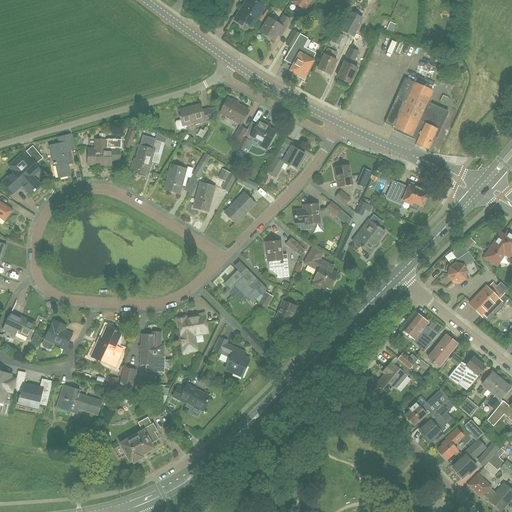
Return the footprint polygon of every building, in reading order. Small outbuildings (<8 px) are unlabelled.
[(247,0),(236,18),(234,21),(242,26),(244,23),(251,28),(264,7),(267,2),(264,0),(247,0)] [(311,0),(293,0),(292,3),(305,11),(311,0)] [(353,38),(360,24),(363,18),(361,17),(350,11),(340,31),(353,38)] [(280,37),(288,24),(290,20),(283,16),(278,24),(269,18),(260,33),(273,42),(277,35),(280,37)] [(387,20),(383,29),(390,32),(393,23),(387,20)] [(298,37),(300,34),(293,30),(285,45),(291,49),(298,37)] [(290,71),(291,72),(291,73),(295,76),(296,74),(304,79),(313,61),(312,61),(316,54),(315,52),(309,49),(305,49),(301,47),(305,41),(298,37),(291,49),(291,50),(299,54),(290,71)] [(433,49),(448,52),(450,41),(436,38),(433,49)] [(350,84),(357,69),(349,65),(351,63),(353,63),(358,52),(350,48),(345,60),(346,60),(345,63),(344,62),(337,78),(350,84)] [(330,75),(336,61),(334,59),(337,53),(327,49),(318,69),(330,75)] [(447,112),(440,108),(427,103),(432,91),(404,79),(384,124),(393,127),(393,128),(417,139),(422,129),(425,131),(427,126),(439,131),(447,112)] [(219,113),(240,125),(249,111),(227,99),(219,113)] [(382,107),(377,104),(376,107),(370,104),(371,101),(367,99),(363,108),(378,115),(382,107)] [(200,103),(172,113),(177,129),(197,122),(198,125),(207,122),(200,103)] [(276,132),(265,126),(267,123),(260,119),(250,136),(258,140),(255,145),(265,150),(268,146),(276,132)] [(193,133),(199,137),(205,129),(199,125),(193,133)] [(243,137),(247,130),(244,128),(240,126),(232,139),(240,143),(243,137)] [(436,137),(439,131),(427,126),(425,131),(422,129),(417,139),(415,144),(428,149),(434,136),(436,137)] [(132,131),(130,130),(129,130),(122,146),(129,149),(136,132),(132,131)] [(58,138),(59,144),(50,146),(53,165),(56,164),(59,178),(69,176),(67,165),(72,164),(69,151),(73,150),(70,135),(58,138)] [(142,136),(139,146),(135,163),(133,162),(130,171),(137,173),(137,175),(145,177),(145,175),(147,176),(153,152),(159,154),(161,155),(164,144),(155,141),(156,139),(142,136)] [(246,139),(243,137),(240,143),(237,148),(243,152),(249,141),(246,139)] [(120,150),(121,140),(105,140),(99,140),(99,147),(95,147),(95,150),(88,150),(87,164),(111,165),(112,160),(120,161),(120,150)] [(280,170),(284,162),(297,169),(305,155),(294,148),(296,145),(286,140),(282,147),(276,158),(274,157),(270,165),(280,170)] [(39,185),(33,178),(41,171),(29,157),(28,158),(23,152),(7,166),(14,175),(4,184),(12,193),(17,188),(21,185),(30,194),(36,189),(37,191),(42,186),(40,184),(39,185)] [(205,154),(192,175),(193,175),(198,178),(211,157),(205,154)] [(186,167),(185,170),(170,166),(164,191),(179,195),(181,186),(185,187),(186,186),(188,178),(190,179),(193,175),(192,175),(193,169),(186,167)] [(338,187),(351,184),(348,166),(334,168),(336,177),(337,177),(338,185),(338,187)] [(224,191),(228,193),(236,176),(230,173),(222,169),(217,179),(224,182),(221,189),(224,191)] [(236,182),(240,184),(255,191),(257,188),(258,185),(243,178),(239,176),(236,182)] [(391,196),(403,201),(403,200),(411,204),(410,208),(417,211),(419,205),(422,206),(429,192),(411,184),(409,189),(401,185),(397,183),(391,196)] [(208,213),(214,188),(200,184),(193,209),(208,213)] [(340,191),(334,198),(345,206),(351,199),(340,191)] [(235,224),(255,204),(244,193),(225,213),(235,224)] [(357,209),(364,212),(367,204),(360,201),(357,209)] [(0,218),(5,221),(12,211),(0,202),(0,218)] [(335,218),(341,210),(331,202),(328,205),(325,209),(335,218)] [(295,222),(299,221),(300,231),(308,230),(308,224),(319,223),(317,204),(303,206),(304,212),(294,213),(295,222)] [(368,221),(364,226),(363,225),(359,231),(363,233),(356,243),(369,253),(384,233),(368,221)] [(501,232),(499,236),(505,240),(505,241),(506,241),(505,243),(507,245),(503,250),(504,254),(509,257),(511,253),(511,234),(506,231),(504,234),(501,232)] [(505,241),(505,240),(499,236),(484,257),(496,266),(504,254),(503,250),(507,245),(505,243),(506,241),(505,241)] [(288,241),(285,245),(295,254),(301,246),(291,238),(288,241)] [(287,254),(281,255),(279,241),(265,243),(266,251),(267,251),(268,262),(276,261),(277,278),(289,277),(287,254)] [(345,251),(341,249),(337,247),(334,254),(341,258),(345,251)] [(324,253),(313,248),(312,251),(305,264),(319,271),(311,286),(324,293),(326,288),(330,290),(338,275),(332,271),(334,267),(321,260),(324,253)] [(464,267),(473,261),(474,260),(468,252),(454,261),(455,262),(454,264),(450,267),(449,267),(448,269),(449,270),(447,274),(446,274),(447,277),(448,277),(450,281),(450,282),(452,283),(457,284),(457,285),(460,285),(460,283),(464,280),(465,281),(466,278),(467,274),(468,274),(467,271),(466,271),(464,267)] [(259,304),(264,295),(263,295),(267,289),(257,279),(246,268),(244,271),(241,274),(238,270),(224,284),(230,289),(228,291),(230,293),(236,287),(252,304),(255,300),(259,304)] [(486,287),(469,304),(482,317),(499,300),(486,287)] [(266,293),(259,304),(265,308),(272,297),(266,293)] [(292,316),(296,307),(283,302),(276,319),(290,324),(293,316),(292,316)] [(15,337),(17,332),(28,337),(35,323),(11,312),(5,326),(4,326),(1,331),(15,337)] [(409,322),(432,340),(436,334),(431,330),(429,333),(423,328),(428,323),(416,313),(409,322)] [(194,334),(207,332),(204,314),(196,315),(197,317),(186,318),(186,316),(176,318),(178,327),(180,327),(181,336),(180,336),(182,352),(196,350),(194,334)] [(51,324),(44,339),(42,344),(43,346),(48,349),(51,348),(53,343),(65,349),(62,354),(68,357),(73,346),(68,343),(72,335),(60,329),(63,324),(54,320),(52,325),(51,324)] [(411,340),(413,340),(414,340),(417,337),(427,345),(432,340),(409,322),(402,331),(408,336),(409,338),(411,340)] [(111,359),(117,362),(123,350),(116,347),(122,334),(108,328),(100,345),(99,345),(96,352),(93,359),(108,366),(111,359)] [(152,333),(152,335),(142,335),(141,365),(146,365),(146,371),(159,372),(159,357),(163,358),(164,345),(159,345),(160,333),(152,333)] [(440,367),(457,346),(445,336),(428,358),(440,367)] [(233,374),(241,378),(249,361),(243,358),(245,353),(225,344),(227,341),(220,338),(214,352),(221,355),(222,351),(231,355),(230,359),(225,369),(233,373),(233,374)] [(398,359),(410,370),(415,363),(403,353),(398,359)] [(457,367),(459,365),(458,365),(460,362),(453,356),(450,360),(457,367)] [(411,371),(410,370),(398,359),(395,357),(390,363),(382,373),(385,375),(377,385),(388,394),(394,387),(396,389),(407,377),(411,371)] [(459,365),(457,367),(448,378),(457,386),(461,381),(469,388),(478,377),(477,376),(484,367),(483,366),(484,365),(481,362),(479,363),(472,357),(465,366),(465,367),(464,369),(459,365)] [(130,369),(123,367),(119,388),(132,393),(137,370),(130,369)] [(0,369),(0,403),(3,404),(6,392),(13,394),(16,379),(10,378),(11,375),(0,372),(1,370),(0,369)] [(487,390),(491,393),(501,381),(491,373),(481,385),(483,386),(478,393),(482,396),(487,390)] [(23,383),(21,393),(19,402),(38,407),(39,404),(46,405),(52,382),(42,379),(40,387),(32,385),(23,383)] [(503,402),(500,400),(509,389),(501,381),(491,393),(494,396),(487,404),(495,411),(499,407),(503,402)] [(163,395),(163,382),(153,383),(154,395),(163,395)] [(203,410),(210,397),(187,384),(184,390),(178,386),(173,396),(187,404),(188,402),(203,410)] [(74,408),(98,415),(102,402),(79,395),(80,393),(79,393),(79,391),(66,386),(63,386),(57,407),(73,412),(74,408)] [(435,412),(449,400),(439,390),(435,393),(425,403),(427,404),(425,407),(421,410),(415,403),(408,409),(410,411),(405,416),(414,426),(424,416),(426,415),(425,413),(428,410),(432,415),(435,412)] [(465,399),(462,403),(458,407),(470,417),(478,407),(466,398),(465,399)] [(439,430),(440,429),(445,425),(440,420),(441,418),(440,417),(454,405),(449,400),(435,412),(439,416),(431,423),(430,422),(419,432),(424,436),(422,438),(429,445),(438,436),(436,434),(439,431),(439,430)] [(505,413),(499,407),(495,411),(487,421),(493,427),(504,415),(511,422),(511,403),(509,407),(509,408),(505,413)] [(150,406),(145,408),(150,418),(153,417),(155,415),(150,406)] [(122,454),(126,452),(132,462),(142,456),(141,454),(153,448),(150,443),(159,439),(155,432),(157,430),(153,423),(151,424),(147,417),(137,423),(142,432),(121,443),(122,445),(118,447),(122,454)] [(479,428),(472,434),(471,435),(475,440),(483,433),(479,428)] [(437,451),(446,460),(457,450),(452,444),(457,440),(452,435),(442,444),(443,445),(437,451)] [(460,478),(461,477),(462,478),(467,473),(468,474),(476,467),(470,461),(485,448),(478,441),(458,459),(459,461),(452,468),(457,473),(456,474),(460,478)] [(492,444),(478,461),(483,466),(498,449),(492,444)] [(497,471),(501,467),(511,477),(511,465),(507,461),(505,463),(499,458),(504,452),(500,448),(495,455),(488,462),(488,463),(497,471)] [(493,476),(497,471),(488,463),(479,474),(482,477),(487,471),(493,476)] [(481,479),(477,476),(468,485),(471,489),(481,498),(483,495),(487,499),(497,509),(502,504),(504,506),(511,497),(511,491),(504,484),(495,494),(493,492),(489,489),(490,488),(481,479)] [(388,499),(394,492),(385,483),(378,491),(388,499)]
